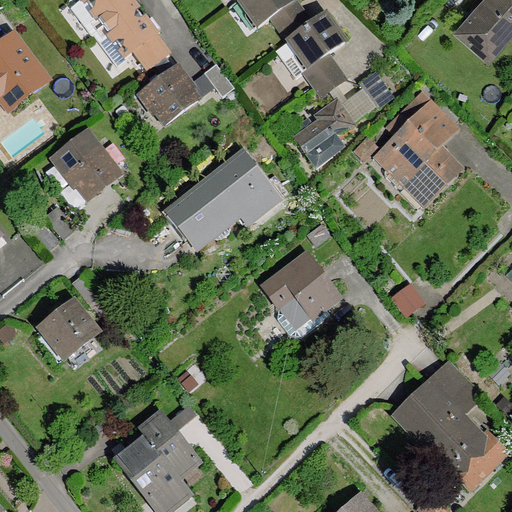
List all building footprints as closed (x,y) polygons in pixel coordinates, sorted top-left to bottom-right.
[(85,0),(84,1),(85,2),(105,29),(134,8),(128,0),(85,0)] [(295,3),(293,0),(243,0),(240,2),(259,29),(273,19),(295,3)] [(511,32),(511,0),(488,0),(482,8),(460,32),(490,58),(511,32)] [(93,38),(95,36),(105,29),(85,2),(73,11),(93,38)] [(313,27),(295,3),(273,19),(291,44),(313,27)] [(134,8),(105,29),(127,58),(135,52),(155,37),(134,8)] [(326,18),(313,27),(291,44),(310,71),(328,57),(345,45),(326,18)] [(127,58),(105,29),(95,36),(119,68),(129,61),(127,58)] [(170,56),(155,37),(135,52),(151,72),(170,56)] [(16,40),(0,51),(0,99),(9,111),(48,82),(16,40)] [(346,82),(328,57),(310,71),(306,74),(318,90),(323,98),(346,82)] [(235,91),(217,67),(206,76),(216,90),(223,100),(235,91)] [(160,83),(144,95),(168,127),(199,103),(188,89),(176,72),(160,83)] [(199,103),(216,90),(206,76),(188,89),(199,103)] [(391,102),(372,78),(360,87),(364,92),(378,111),(391,102)] [(378,111),(364,92),(340,110),(350,123),(353,128),(378,111)] [(404,117),(414,127),(423,118),(445,139),(456,129),(424,97),(404,117)] [(323,123),(298,142),(307,155),(350,123),(340,110),(338,106),(319,119),(323,123)] [(404,142),(387,160),(393,167),(411,184),(429,202),(461,171),(437,147),(445,139),(423,118),(414,127),(402,140),(404,142)] [(353,128),(350,123),(307,155),(317,168),(343,149),(336,140),(353,128)] [(117,176),(88,138),(57,162),(74,185),(78,182),(90,197),(117,176)] [(278,201),(244,157),(171,216),(193,243),(237,209),(249,224),(278,201)] [(411,184),(393,167),(387,173),(387,178),(400,191),(404,191),(411,184)] [(59,210),(47,220),(64,242),(77,231),(59,210)] [(49,253),(60,244),(45,225),(34,233),(49,253)] [(305,253),(259,288),(295,334),(341,298),(305,253)] [(86,276),(74,286),(93,310),(105,301),(93,285),(86,276)] [(425,303),(410,284),(392,298),(406,317),(425,303)] [(74,306),(43,331),(66,361),(97,335),(74,306)] [(450,365),(435,380),(469,414),(483,399),(450,365)] [(469,414),(435,380),(430,385),(464,419),(469,414)] [(400,415),(396,418),(415,438),(420,432),(453,466),(450,469),(472,490),(508,456),(489,437),(485,441),(464,419),(430,385),(400,415)] [(183,428),(196,418),(189,409),(176,420),(183,428)] [(147,438),(181,481),(201,465),(162,415),(141,432),(147,438)] [(147,438),(117,463),(156,511),(172,511),(193,496),(181,481),(147,438)] [(446,511),(434,498),(421,511),(422,511),(446,511)]
